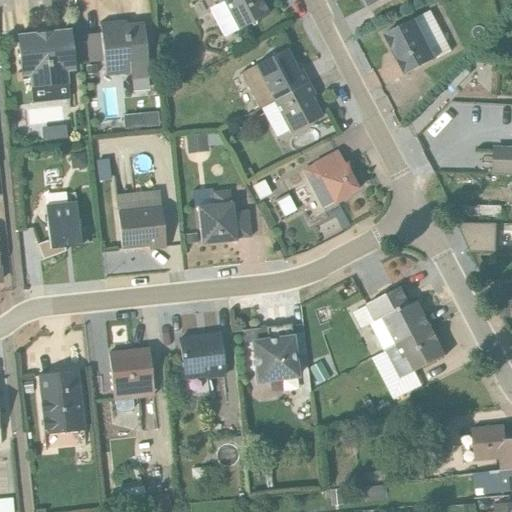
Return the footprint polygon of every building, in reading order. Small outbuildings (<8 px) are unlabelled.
[(211,0),(215,5),(206,10),(221,39),(265,16),(256,0),(211,0)] [(386,0),(365,0),(370,8),(386,0)] [(385,36),(393,51),(395,50),(400,59),(398,61),(406,76),(452,52),(431,12),(385,36)] [(127,82),(145,80),(140,24),(123,26),(123,23),(96,25),(97,35),(83,37),(85,64),(100,63),(102,78),(126,76),(127,82)] [(68,31),(14,36),(18,78),(26,78),(27,89),(66,85),(65,73),(72,73),(68,31)] [(256,111),(306,85),(298,70),(294,71),(283,50),(237,75),(256,111)] [(177,80),(170,67),(159,73),(167,86),(177,80)] [(312,97),(306,85),(270,104),(286,135),(319,118),(309,99),(312,97)] [(120,131),(142,129),(141,115),(119,117),(120,131)] [(205,148),(220,147),(213,134),(203,135),(203,136),(183,139),(185,155),(205,153),(205,148)] [(493,176),(511,175),(511,148),(494,147),(493,176)] [(300,172),(319,209),(360,189),(346,164),(340,167),(333,154),(300,172)] [(249,188),(256,202),(268,195),(261,182),(249,188)] [(155,192),(112,197),(118,251),(146,248),(146,251),(162,250),(155,192)] [(192,196),(197,246),(233,243),(234,241),(248,239),(248,238),(245,212),(230,212),(229,204),(227,204),(226,192),(209,193),(209,194),(192,196)] [(76,229),(73,195),(68,195),(69,204),(43,206),(46,241),(35,246),(41,261),(63,252),(63,249),(78,247),(78,245),(85,244),(80,229),(76,229)] [(495,252),(496,229),(485,228),(483,251),(495,252)] [(371,325),(385,353),(431,328),(418,302),(414,304),(409,302),(401,288),(393,292),(390,291),(383,294),(382,298),(367,305),(375,322),(371,325)] [(511,301),(503,301),(503,318),(511,318),(511,301)] [(250,377),(251,386),(278,382),(280,393),(295,391),(293,380),(296,379),(287,325),(263,329),(262,326),(255,327),(255,329),(238,332),(240,344),(247,343),(249,360),(252,362),(252,365),(250,367),(252,377),(250,377)] [(394,401),(405,396),(422,387),(415,372),(446,357),(432,329),(431,328),(385,353),(372,360),(394,401)] [(216,334),(175,339),(180,381),(202,379),(202,381),(222,378),(216,334)] [(145,349),(104,353),(110,402),(112,402),(112,411),(116,414),(127,413),(130,409),(129,400),(150,398),(145,349)] [(326,380),(316,363),(305,369),(315,386),(326,380)] [(76,372),(35,376),(41,436),(82,431),(76,372)] [(500,472),(511,470),(511,439),(505,440),(504,426),(472,429),(475,462),(499,461),(500,472)] [(486,488),(486,495),(504,493),(504,495),(511,494),(511,470),(476,475),(477,489),(486,488)] [(511,511),(511,503),(494,505),(494,511),(476,511),(475,504),(443,509),(443,511),(511,511)]
